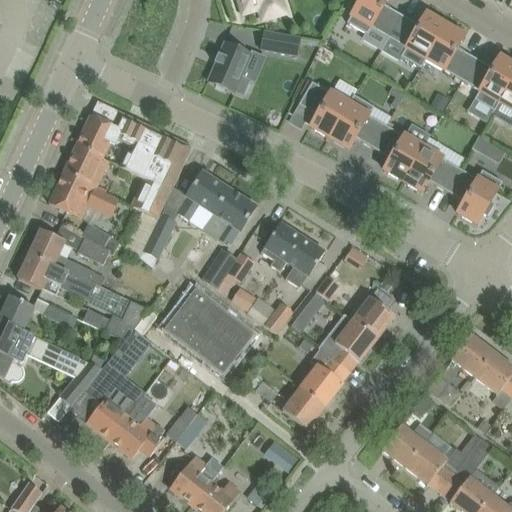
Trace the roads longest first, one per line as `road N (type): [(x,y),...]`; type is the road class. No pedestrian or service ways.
road 1 (residential): [(479,268),(347,190),(158,99)]
road 2 (residential): [(323,463),(479,268)]
road 3 (unknown): [(164,354),(323,463)]
road 4 (unclassified): [(0,218),(72,59)]
road 5 (residential): [(126,511),(0,412)]
